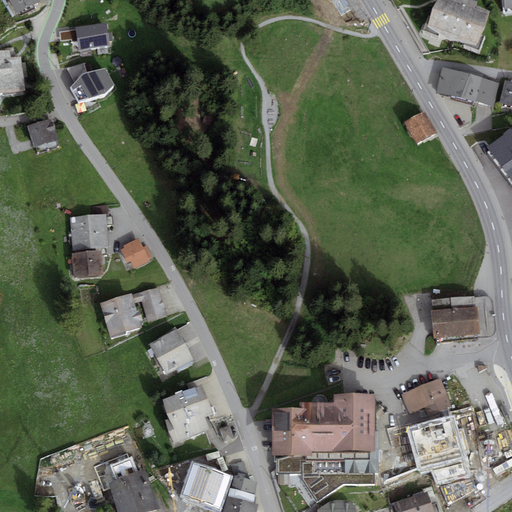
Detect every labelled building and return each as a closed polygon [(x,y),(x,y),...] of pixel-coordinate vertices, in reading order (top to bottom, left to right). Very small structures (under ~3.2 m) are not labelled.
[(7,0),(17,20),(40,8),(36,0),(7,0)] [(344,0),(332,0),(341,15),(350,10),(344,0)] [(511,0),(500,0),(502,17),(511,16),(511,0)] [(434,20),(427,39),(443,44),(450,51),(461,51),(479,58),(486,39),(491,20),(477,15),(478,10),(460,3),(455,6),(444,2),(434,20)] [(106,29),(69,33),(71,42),(71,45),(77,44),(78,58),(110,54),(109,45),(113,44),(112,35),(107,36),(106,29)] [(71,42),(69,33),(59,34),(60,44),(71,42)] [(0,101),(26,98),(23,80),(28,79),(26,64),(21,64),(21,61),(11,62),(10,55),(0,56),(0,101)] [(76,87),(70,94),(78,108),(105,103),(115,92),(105,75),(88,79),(85,65),(66,71),(76,87)] [(483,77),(442,66),(434,94),(475,105),(475,102),(493,107),(500,83),(483,78),(483,77)] [(511,81),(506,80),(500,102),(511,105),(511,81)] [(424,111),(404,122),(417,144),(437,132),(424,111)] [(60,144),(52,122),(26,131),(34,153),(37,152),(38,156),(59,149),(58,145),(60,144)] [(511,129),(478,154),(507,191),(511,187),(511,129)] [(92,206),(93,215),(105,214),(109,214),(108,205),(92,206)] [(106,216),(105,214),(93,215),(69,217),(72,254),(101,251),(101,247),(105,247),(109,247),(107,225),(106,216)] [(139,238),(123,246),(124,248),(120,250),(127,263),(129,262),(131,261),(134,268),(150,260),(149,259),(143,247),(139,238)] [(146,245),(143,247),(149,259),(152,257),(146,245)] [(101,251),(72,254),(74,277),(104,274),(103,265),(105,265),(104,255),(102,255),(101,251)] [(142,302),(147,321),(167,315),(159,286),(139,292),(142,302)] [(142,302),(139,292),(132,294),(134,304),(142,302)] [(131,293),(100,303),(110,337),(141,328),(134,304),(132,294),(131,293)] [(436,343),(478,339),(478,337),(477,334),(480,334),(478,306),(475,306),(474,298),(474,296),(432,300),(433,310),(431,310),(434,338),(436,338),(436,343)] [(485,296),(474,298),(475,306),(478,306),(480,334),(477,334),(478,337),(490,337),(493,335),(495,332),(496,329),(493,302),(491,299),(489,297),(485,296)] [(195,364),(176,329),(150,343),(166,374),(176,369),(178,373),(195,364)] [(428,417),(451,407),(448,396),(440,378),(401,395),(410,414),(424,408),(428,417)] [(202,384),(162,399),(170,419),(165,420),(174,443),(210,430),(205,417),(213,414),(202,384)] [(272,408),(272,454),(291,454),(277,459),(276,473),(278,474),(279,484),(289,484),(289,474),(302,474),(302,480),(318,501),(343,483),(374,484),(374,474),(377,474),(376,421),(388,411),(382,404),(375,407),(375,394),(334,393),(334,401),(299,401),(299,407),(272,408)] [(452,418),(410,428),(420,468),(431,465),(438,482),(467,475),(452,418)] [(229,425),(219,429),(224,441),(234,438),(229,425)] [(233,472),(216,469),(211,486),(192,481),(184,504),(209,511),(217,511),(223,494),(228,495),(222,511),(256,511),(258,504),(253,503),(257,482),(250,479),(243,461),(231,466),(233,472)] [(146,511),(159,508),(144,469),(129,475),(124,462),(101,471),(116,511),(146,511)] [(434,511),(432,505),(437,503),(432,486),(423,489),(424,492),(393,502),(396,511),(434,511)] [(368,511),(396,511),(393,502),(391,503),(388,496),(363,504),(368,511)] [(357,511),(357,510),(351,501),(342,501),(342,500),(334,500),(334,501),(329,501),(317,509),(317,511),(357,511)]
